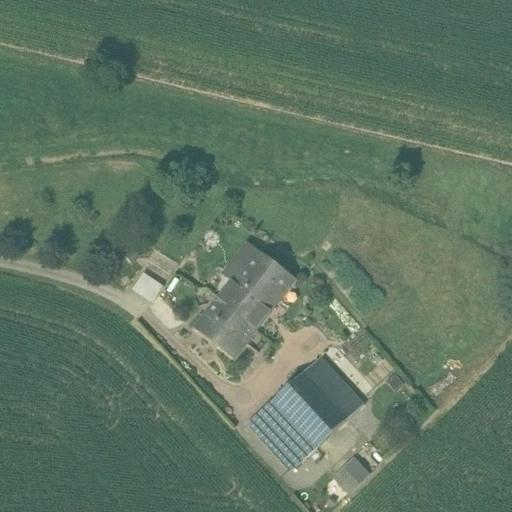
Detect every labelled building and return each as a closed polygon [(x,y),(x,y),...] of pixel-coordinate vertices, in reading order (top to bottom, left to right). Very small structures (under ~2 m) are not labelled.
[(248,245),(235,263),(243,269),(196,329),(234,359),(294,281),(248,245)] [(134,289),(155,301),(165,285),(144,272),(134,289)] [(364,406),(320,359),(305,373),(348,420),(364,406)] [(305,373),(274,401),(317,448),(348,420),(305,373)] [(317,448),(274,401),(250,423),(294,470),(317,448)] [(354,458),(333,479),(349,496),(370,475),(354,458)]
